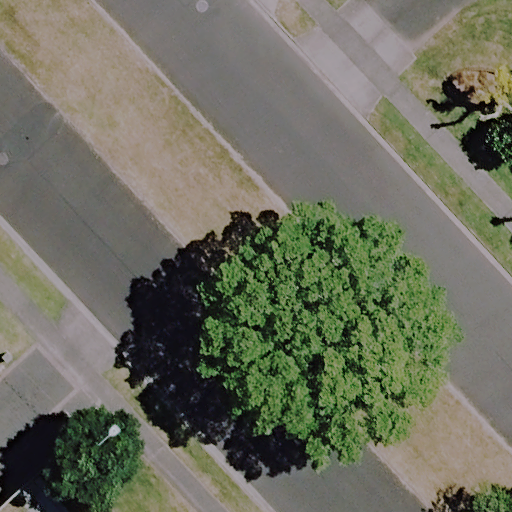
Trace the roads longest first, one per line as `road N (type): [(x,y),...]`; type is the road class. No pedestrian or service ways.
road 1 (residential): [(153,0),(511,382)]
road 2 (residential): [(331,511),(0,145)]
